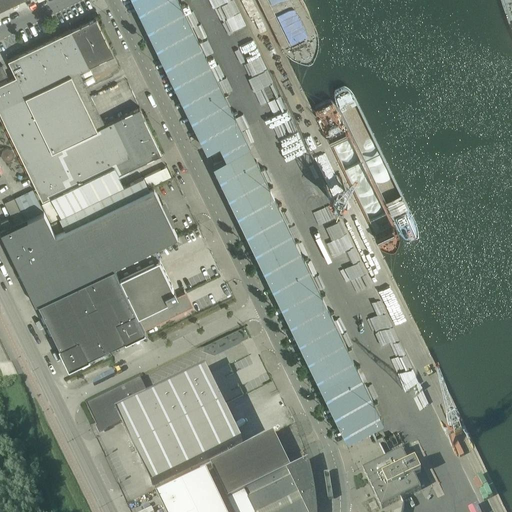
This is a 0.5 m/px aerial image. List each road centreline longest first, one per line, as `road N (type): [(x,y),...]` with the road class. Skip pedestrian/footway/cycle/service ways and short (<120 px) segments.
road 1 (unclassified): [(261,306),(113,0)]
road 2 (unclassified): [(56,402),(261,306)]
road 3 (unclassified): [(339,511),(334,462),(261,306)]
road 4 (tertiary): [(56,402),(0,286)]
road 5 (tertiary): [(109,511),(56,402)]
